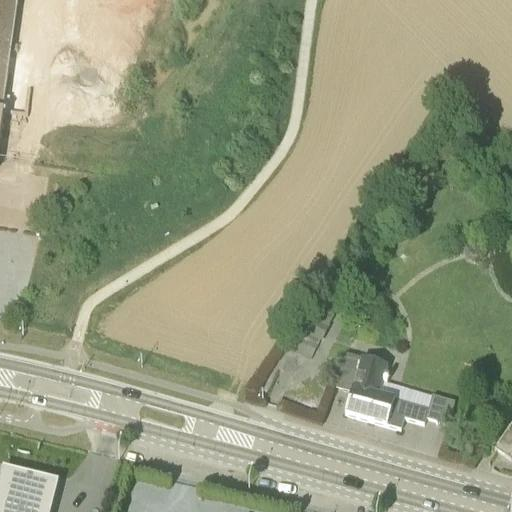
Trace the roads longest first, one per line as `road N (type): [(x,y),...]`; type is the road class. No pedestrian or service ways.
road 1 (primary): [(511,503),(0,364)]
road 2 (primary): [(0,392),(450,511)]
